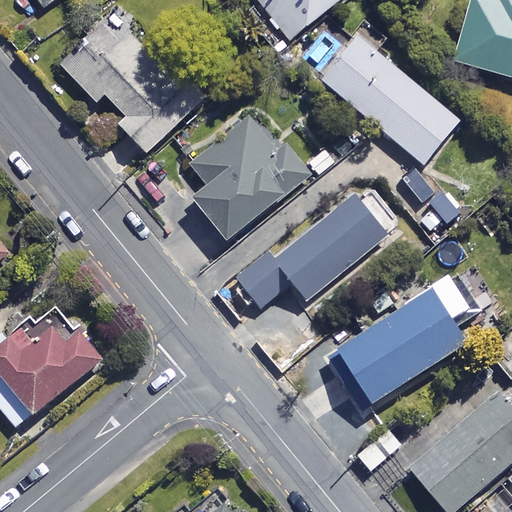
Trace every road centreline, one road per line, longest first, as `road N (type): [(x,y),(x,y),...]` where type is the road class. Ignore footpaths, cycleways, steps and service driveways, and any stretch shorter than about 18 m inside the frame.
road 1 (residential): [(0,97),(212,355)]
road 2 (residential): [(22,511),(212,355)]
road 3 (residential): [(212,355),(339,511)]
